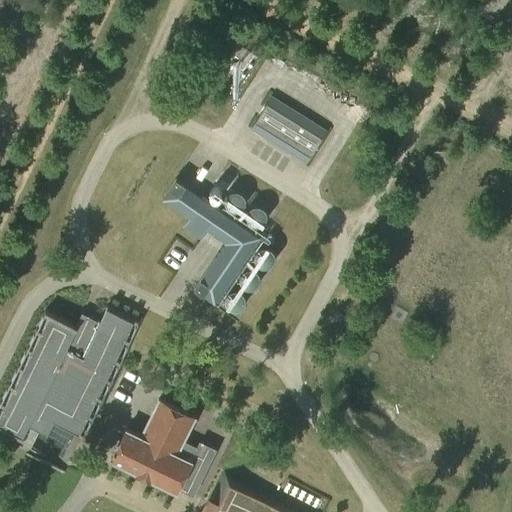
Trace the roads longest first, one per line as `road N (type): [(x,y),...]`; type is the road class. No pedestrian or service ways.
road 1 (track): [(511,127),(248,0),(114,0),(0,227)]
road 2 (unknown): [(233,154),(271,80),(285,79),(339,110),(340,129),(300,193)]
road 3 (track): [(115,138),(180,0)]
